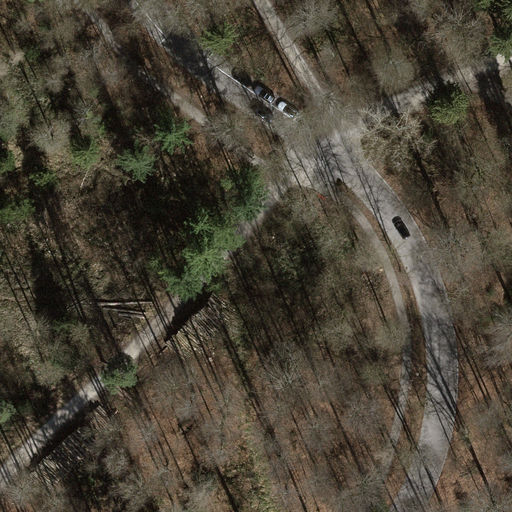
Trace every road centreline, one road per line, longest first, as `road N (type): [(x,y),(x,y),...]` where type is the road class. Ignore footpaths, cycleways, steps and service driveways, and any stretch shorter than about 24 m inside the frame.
road 1 (unclassified): [(404,511),(435,436),(442,383),(440,338),(418,259),(372,188),(175,44),(135,0)]
road 2 (track): [(0,480),(176,306),(284,175)]
road 3 (track): [(284,175),(334,129),(511,55)]
road 4 (track): [(259,0),(334,129)]
